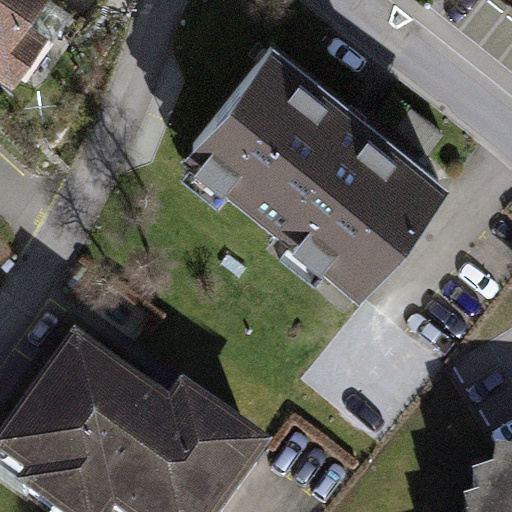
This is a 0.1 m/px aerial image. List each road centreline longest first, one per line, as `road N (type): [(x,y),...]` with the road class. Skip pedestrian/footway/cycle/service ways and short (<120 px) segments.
road 1 (residential): [(0,330),(92,183),(164,0)]
road 2 (residential): [(511,132),(340,0)]
